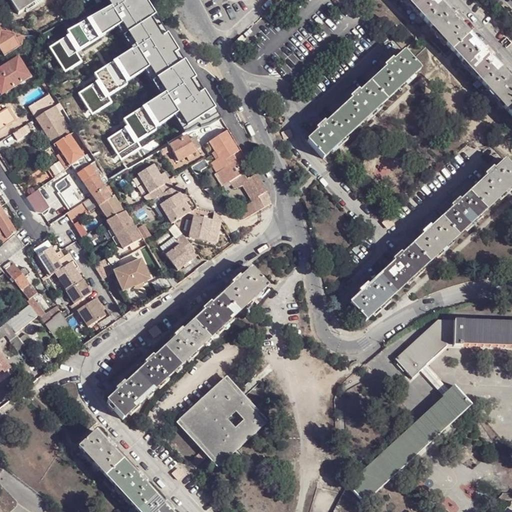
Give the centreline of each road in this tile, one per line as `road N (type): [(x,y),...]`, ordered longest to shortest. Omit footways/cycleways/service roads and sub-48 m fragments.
road 1 (residential): [(292,219),(91,366),(99,405),(204,511)]
road 2 (residential): [(292,219),(327,342),(339,347),(356,348),(423,304),(511,284)]
road 3 (residential): [(151,0),(287,200)]
road 4 (residential): [(303,115),(293,130),(298,145),(387,246)]
road 5 (residential): [(387,246),(489,153)]
road 6 (unknown): [(134,441),(176,393),(229,353)]
